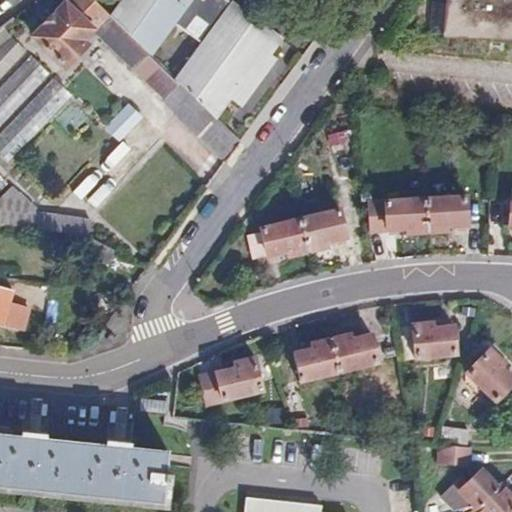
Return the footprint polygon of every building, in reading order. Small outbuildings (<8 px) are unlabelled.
[(111,20),(89,0),(70,0),(33,39),(63,67),(82,48),(78,43),(91,30),(114,52),(128,37),(111,20)] [(124,0),(111,20),(128,37),(153,60),(161,68),(179,85),(216,120),(232,99),(252,71),(256,74),(270,55),(280,41),(224,0),(201,0),(201,2),(198,0),(124,0)] [(511,0),(447,0),(443,36),(511,42),(511,0)] [(0,76),(22,53),(0,31),(0,76)] [(114,52),(138,75),(153,60),(128,37),(114,52)] [(252,71),(232,99),(243,106),(276,59),(270,55),(256,74),(252,71)] [(0,122),(45,76),(27,58),(0,86),(0,122)] [(138,75),(165,100),(179,85),(161,68),(153,60),(138,75)] [(67,96),(51,81),(0,132),(0,159),(4,163),(67,96)] [(221,158),(238,141),(216,120),(179,85),(165,100),(162,102),(221,158)] [(90,117),(73,101),(8,167),(26,184),(90,117)] [(129,106),(105,131),(115,142),(118,144),(142,119),(129,106)] [(162,138),(146,122),(76,191),(94,209),(162,138)] [(115,142),(105,131),(96,123),(32,190),(51,207),(115,142)] [(186,160),(168,143),(100,214),(118,231),(186,160)] [(208,181),(190,164),(122,235),(140,252),(208,181)] [(339,208),(262,228),(262,230),(268,254),(269,257),(286,252),(288,257),(328,248),(326,242),(363,233),(350,180),(333,183),(339,208)] [(0,226),(90,237),(92,222),(40,215),(15,192),(0,208),(0,207),(0,226)] [(511,198),(497,197),(493,227),(511,230),(511,198)] [(465,198),(362,203),(366,234),(407,233),(407,237),(448,236),(448,231),(467,229),(466,212),(465,198)] [(483,212),(466,212),(467,229),(484,229),(483,212)] [(268,254),(262,230),(246,234),(252,259),(268,254)] [(97,273),(109,264),(91,242),(80,251),(97,273)] [(0,290),(0,325),(3,327),(13,294),(0,290)] [(412,327),(400,329),(402,353),(415,351),(416,360),(456,355),(452,326),(433,328),(432,323),(412,325),(412,327)] [(301,382),(378,364),(378,358),(396,355),(392,334),(374,339),(372,335),(352,341),(351,335),(312,345),(312,350),(293,355),(301,382)] [(506,364),(490,349),(465,374),(494,403),(511,385),(511,377),(502,368),(506,364)] [(269,356),(234,366),(242,397),(261,392),(258,380),(276,376),(269,356)] [(242,397),(234,366),(229,367),(231,372),(215,377),(222,402),(242,397)] [(299,395),(284,399),(293,426),(308,421),(299,395)] [(31,437),(35,401),(22,400),(19,436),(31,437)] [(118,410),(105,409),(103,444),(115,445),(118,410)] [(332,413),(336,432),(351,433),(346,410),(332,413)] [(442,431),(440,443),(464,445),(464,433),(442,431)] [(115,445),(103,444),(102,448),(30,441),(31,437),(19,436),(18,440),(0,437),(0,489),(163,505),(167,455),(115,450),(115,445)] [(439,465),(468,468),(470,452),(440,450),(439,465)] [(477,508),(496,489),(480,473),(460,492),(477,508)] [(448,486),(437,495),(450,511),(453,511),(463,505),(448,486)] [(477,508),(472,511),(473,511),(510,511),(511,510),(511,501),(498,487),(496,489),(477,508)] [(245,511),(349,511),(350,509),(321,506),(322,499),(248,492),(245,511)]
